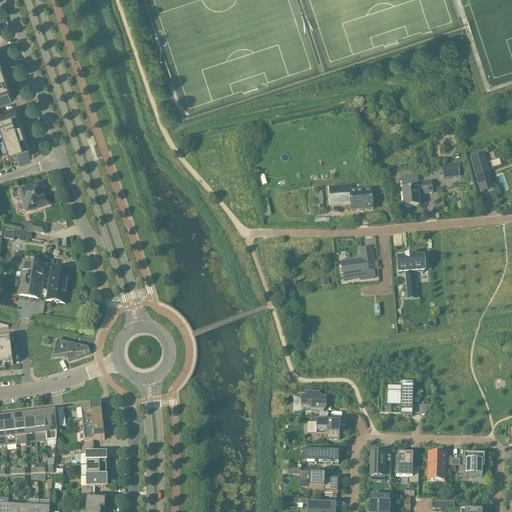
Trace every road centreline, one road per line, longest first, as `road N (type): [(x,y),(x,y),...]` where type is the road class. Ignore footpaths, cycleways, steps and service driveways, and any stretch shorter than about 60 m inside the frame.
road 1 (tertiary): [(145,327),(38,0)]
road 2 (residential): [(354,511),(357,449),(371,437),(492,443),(498,511)]
road 3 (unclassified): [(244,233),(511,218)]
road 4 (tertiary): [(27,0),(109,247)]
road 5 (residential): [(9,0),(62,159)]
road 6 (tertiary): [(160,511),(156,375)]
road 7 (residential): [(0,395),(120,361)]
